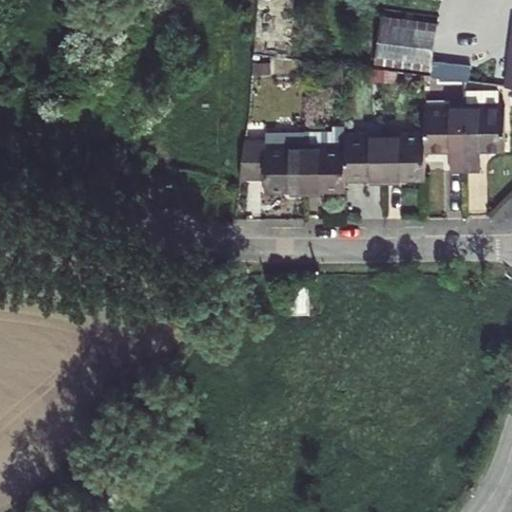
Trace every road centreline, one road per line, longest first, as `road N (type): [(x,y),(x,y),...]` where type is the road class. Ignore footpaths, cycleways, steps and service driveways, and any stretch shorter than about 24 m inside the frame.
road 1 (residential): [(209,246),(511,246)]
road 2 (unclassified): [(0,226),(209,246)]
